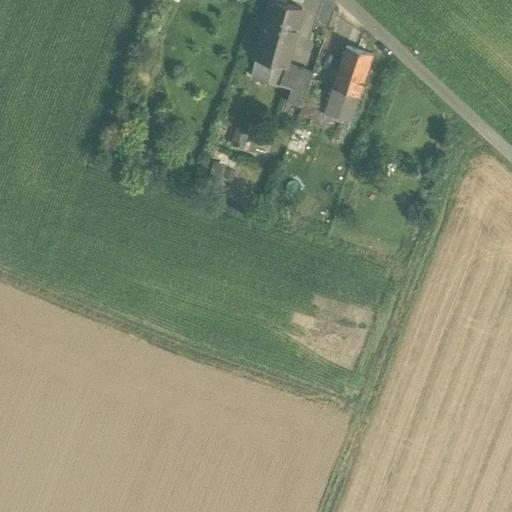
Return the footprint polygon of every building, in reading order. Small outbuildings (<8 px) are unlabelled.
[(302,8),(272,0),(271,0),(262,35),(251,75),(267,81),(273,62),(287,66),(287,64),(302,8)] [(372,55),(347,47),(339,72),(334,88),(358,96),(372,55)] [(342,62),(337,60),(334,71),(339,72),(342,62)] [(300,68),(287,64),(287,66),(273,62),(267,81),(291,88),(292,89),(300,68)] [(313,72),(300,68),(292,89),(291,88),(287,101),(301,106),(313,72)] [(317,90),(309,87),(300,115),(308,117),(317,90)] [(358,96),(334,88),(331,94),(321,127),(334,132),(335,130),(345,133),(358,96)] [(331,94),(317,90),(308,117),(310,118),(308,123),(321,127),(331,94)]
